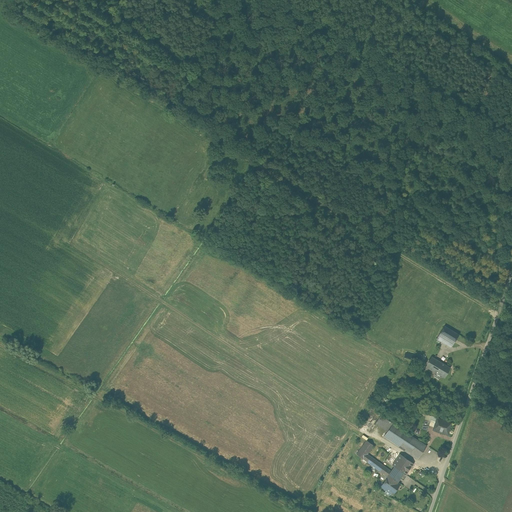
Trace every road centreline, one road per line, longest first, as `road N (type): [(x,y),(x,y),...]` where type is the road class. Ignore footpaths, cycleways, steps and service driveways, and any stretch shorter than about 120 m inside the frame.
road 1 (track): [(366,434),(72,245)]
road 2 (track): [(511,142),(288,0)]
road 3 (unclassified): [(485,346),(429,511)]
road 4 (track): [(511,74),(396,0)]
